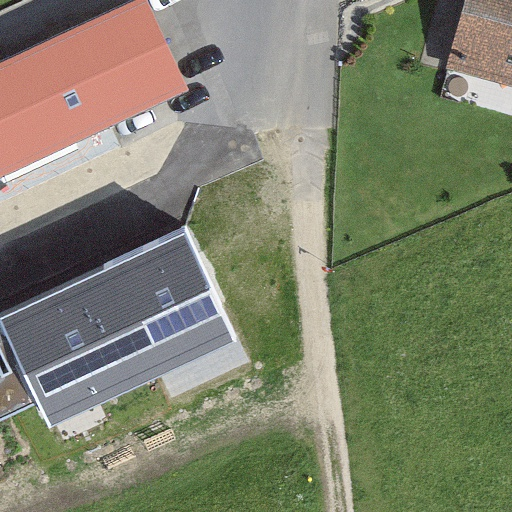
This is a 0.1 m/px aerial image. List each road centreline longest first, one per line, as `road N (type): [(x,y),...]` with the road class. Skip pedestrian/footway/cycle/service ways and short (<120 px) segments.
road 1 (track): [(336,511),(318,375),(307,123)]
road 2 (residential): [(312,0),(307,123)]
